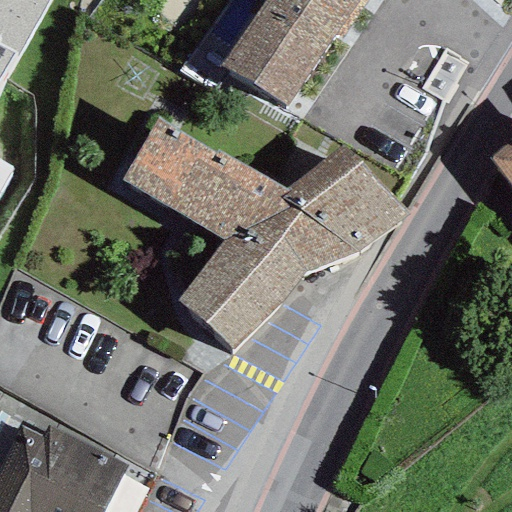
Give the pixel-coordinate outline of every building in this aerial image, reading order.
[(0,0),(0,194),(14,168),(0,158),(0,80),(15,53),(18,56),(49,0),(0,0)] [(358,0),(265,0),(222,64),(285,106),(358,0)] [(231,350),(305,272),(356,253),(408,215),(343,144),(285,188),(216,149),(215,152),(157,119),(120,180),(222,241),(177,301),(231,350)] [(511,139),(490,160),(511,187),(511,139)] [(103,511),(127,465),(52,423),(0,395),(0,511),(103,511)]
